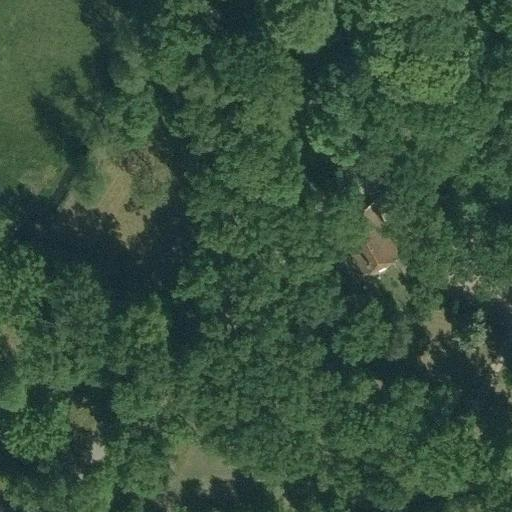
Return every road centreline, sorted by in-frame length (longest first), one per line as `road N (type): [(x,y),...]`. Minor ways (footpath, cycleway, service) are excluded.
road 1 (unclassified): [(39,511),(511,13)]
road 2 (track): [(195,345),(511,460)]
road 3 (track): [(195,345),(0,278)]
road 4 (track): [(462,443),(511,332)]
